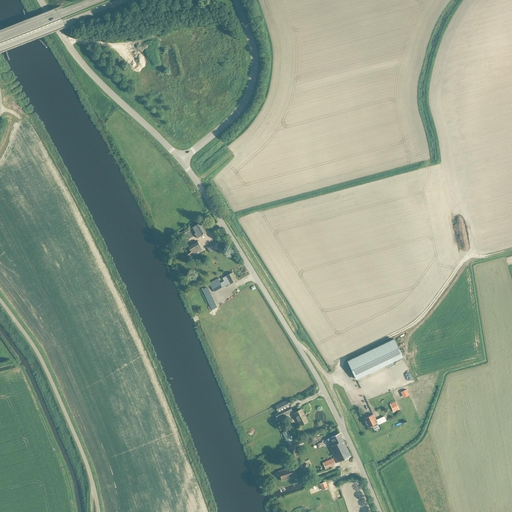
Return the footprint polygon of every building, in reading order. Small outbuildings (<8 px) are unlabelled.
[(200,223),(196,225),(192,228),(196,233),(195,234),(197,238),(206,233),(200,223)] [(221,238),(206,247),(210,253),(219,248),(217,244),(222,241),(221,238)] [(197,241),(188,247),(191,251),(186,254),(189,259),(203,250),(197,241)] [(233,273),(228,275),(223,278),(224,281),(221,283),(218,278),(209,283),(214,292),(232,282),(236,280),(233,273)] [(202,290),(212,310),(217,307),(207,287),(202,290)] [(220,309),(209,315),(212,320),(223,315),(220,309)] [(393,339),(348,361),(357,379),(402,357),(393,339)] [(287,400),(275,406),(278,412),(275,414),(277,418),(292,410),(287,400)] [(302,409),(297,411),(294,413),(300,425),(308,421),(302,409)] [(373,414),(368,416),(364,418),(368,427),(377,423),(378,425),(386,421),(384,416),(376,420),(373,414)] [(286,430),(282,433),(289,445),(293,443),(286,430)] [(331,437),(327,439),(329,443),(333,442),(334,444),(330,446),(335,458),(337,462),(346,458),(348,457),(351,456),(339,433),(335,435),(331,437)] [(302,441),(297,443),(288,446),(289,449),(304,444),(302,441)] [(293,467),(288,468),(279,471),(280,476),(282,481),(296,476),(293,467)] [(324,485),(319,488),(321,493),(327,491),(324,485)]
